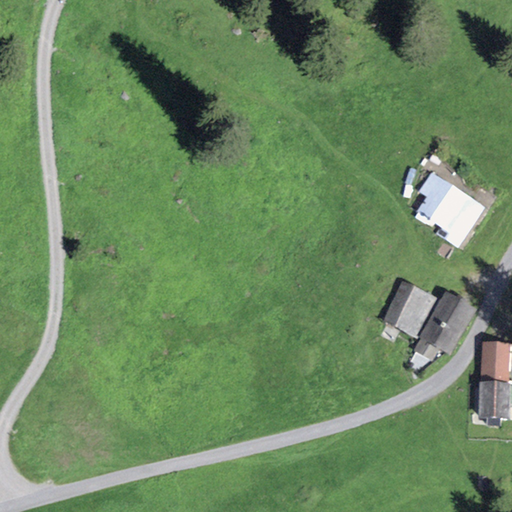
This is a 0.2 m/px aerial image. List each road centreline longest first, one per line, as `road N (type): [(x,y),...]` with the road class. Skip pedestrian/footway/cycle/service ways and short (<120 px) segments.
road 1 (unclassified): [(511,261),(452,369),(406,398),(345,423),(0,510)]
road 2 (track): [(0,448),(4,422),(42,360),(55,318),(44,106),(45,46),(58,0)]
